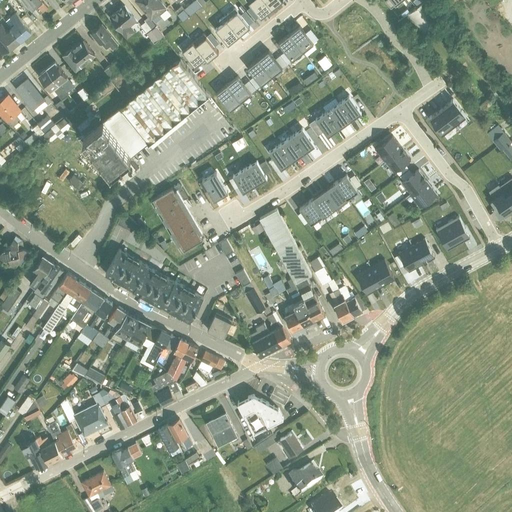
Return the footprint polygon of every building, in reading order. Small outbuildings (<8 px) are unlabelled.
[(43,11),(33,0),(23,0),(23,1),(29,9),(31,7),(32,9),(35,8),(40,14),(43,11)] [(33,0),(43,11),(48,7),(42,0),(33,0)] [(146,21),(159,39),(163,37),(164,35),(151,20),(152,19),(155,23),(163,17),(165,20),(171,14),(159,0),(136,0),(149,16),(144,20),(146,21)] [(202,5),(197,0),(195,0),(185,8),(182,5),(175,10),(183,20),(202,5)] [(246,25),(283,0),(243,0),(247,4),(237,11),(246,25)] [(429,0),(427,0),(424,2),(432,13),(437,9),(429,0)] [(423,3),(407,15),(422,35),(438,24),(423,3)] [(125,6),(111,17),(128,38),(136,31),(131,25),(137,21),(125,6)] [(208,24),(223,45),(247,28),(232,6),(208,24)] [(10,27),(21,40),(32,32),(16,11),(10,17),(15,23),(10,27)] [(159,39),(146,21),(141,25),(147,33),(147,34),(154,43),(159,39)] [(0,24),(0,36),(11,49),(21,40),(10,27),(7,30),(2,23),(0,24)] [(102,24),(92,32),(106,49),(110,46),(113,49),(118,45),(102,24)] [(303,51),(313,43),(314,42),(300,25),(289,33),(303,51)] [(214,48),(219,45),(207,30),(203,33),(214,48)] [(200,32),(178,49),(194,68),(216,51),(200,32)] [(289,33),(279,42),(286,51),(281,55),(288,63),(303,51),(289,33)] [(11,49),(0,36),(0,56),(1,57),(11,49)] [(73,47),(64,54),(77,70),(96,55),(84,41),(74,49),(73,47)] [(313,43),(303,51),(307,55),(317,48),(313,43)] [(258,58),(272,76),(288,63),(281,55),(276,58),(269,50),(258,58)] [(322,53),(313,58),(319,68),(328,63),(322,53)] [(181,57),(120,106),(121,108),(104,121),(99,116),(96,115),(95,116),(90,111),(87,114),(90,117),(78,127),(84,135),(79,139),(108,175),(123,162),(125,165),(134,158),(132,155),(148,142),(153,147),(188,119),(183,114),(209,93),(204,87),(199,81),(181,57)] [(272,76),(258,58),(248,67),(255,76),(250,80),(256,89),(272,76)] [(56,61),(47,68),(69,94),(76,89),(70,81),(71,81),(56,61)] [(111,65),(118,74),(123,69),(116,61),(111,65)] [(118,74),(111,65),(105,70),(112,78),(118,74)] [(328,76),(336,71),(334,67),(326,72),(328,76)] [(47,68),(39,75),(51,91),(54,89),(62,99),(69,94),(47,68)] [(310,68),(298,77),(302,83),(314,75),(310,68)] [(227,83),(241,101),(256,89),(250,80),(245,84),(238,75),(227,83)] [(28,79),(19,86),(21,88),(19,90),(34,109),(34,108),(38,113),(53,102),(47,95),(43,98),(28,79)] [(295,79),(284,87),(289,94),(300,85),(295,79)] [(96,80),(90,84),(93,89),(99,85),(96,80)] [(241,101),(227,83),(216,92),(231,109),(241,101)] [(84,87),(77,92),(84,100),(90,95),(84,87)] [(0,110),(8,121),(9,120),(14,125),(20,121),(26,117),(8,94),(7,94),(8,95),(0,100),(0,110)] [(339,102),(352,120),(362,113),(350,95),(339,102)] [(278,105),(282,111),(292,104),(287,98),(278,105)] [(441,108),(454,125),(466,116),(453,99),(441,108)] [(61,100),(55,104),(60,109),(65,116),(70,111),(61,100)] [(327,111),(339,129),(351,120),(352,120),(339,102),(327,111)] [(38,123),(44,132),(65,116),(60,109),(59,110),(55,108),(52,113),(51,113),(38,123)] [(454,125),(441,108),(429,117),(442,134),(454,125)] [(316,119),(325,131),(328,136),(339,129),(327,111),(316,119)] [(73,125),(66,117),(57,124),(56,123),(51,127),(52,128),(43,136),(49,144),(73,125)] [(325,131),(316,119),(310,123),(309,124),(318,136),(325,131)] [(24,141),(29,145),(44,132),(38,123),(33,128),(36,132),(24,141)] [(498,125),(488,134),(502,151),(503,150),(511,160),(511,159),(511,145),(510,143),(511,142),(498,125)] [(293,135),(305,153),(315,145),(303,128),(293,135)] [(227,141),(232,150),(244,143),(238,134),(227,141)] [(280,144),(292,162),(305,153),(293,135),(280,144)] [(386,160),(402,147),(393,135),(375,148),(385,161),(386,160)] [(29,145),(24,141),(19,136),(16,140),(25,148),(29,145)] [(292,162),(280,144),(269,152),(282,169),(292,162)] [(402,147),(386,160),(395,172),(396,171),(405,164),(411,159),(402,147)] [(245,168),(255,186),(267,178),(257,161),(245,168)] [(405,164),(396,171),(400,175),(409,168),(405,164)] [(58,178),(65,170),(62,167),(55,175),(58,178)] [(255,186),(245,168),(233,175),(243,193),(255,186)] [(198,176),(211,201),(225,193),(212,169),(198,176)] [(404,181),(413,174),(410,169),(400,176),(404,181)] [(413,174),(404,181),(403,182),(412,193),(428,181),(419,169),(413,174)] [(69,181),(80,189),(85,182),(74,174),(69,181)] [(336,182),(347,199),(359,191),(357,188),(350,178),(347,174),(336,182)] [(350,178),(357,188),(362,184),(355,175),(350,178)] [(365,176),(360,180),(366,189),(371,185),(365,176)] [(511,177),(499,187),(511,205),(511,177)] [(428,181),(412,193),(411,194),(421,207),(438,194),(428,181)] [(323,191),(335,207),(347,199),(336,182),(323,191)] [(175,191),(178,189),(185,199),(186,198),(188,197),(180,183),(154,198),(157,204),(155,205),(159,211),(161,210),(165,217),(163,218),(167,225),(169,224),(173,230),(171,232),(179,244),(181,243),(185,250),(204,238),(200,233),(175,191)] [(59,184),(55,188),(66,195),(69,191),(59,184)] [(87,184),(77,197),(86,204),(96,191),(87,184)] [(498,185),(489,192),(494,199),(490,201),(494,207),(493,208),(496,213),(500,219),(510,212),(511,210),(511,205),(499,187),(498,185)] [(175,191),(200,233),(203,231),(184,200),(178,189),(175,191)] [(311,200),(323,216),(335,207),(323,191),(311,200)] [(382,192),(376,196),(381,203),(387,199),(382,192)] [(302,212),(309,221),(311,224),(323,216),(311,200),(300,208),(302,212)] [(304,298),(313,320),(325,314),(306,278),(312,274),(277,209),(260,219),(293,278),(304,298)] [(124,211),(118,224),(129,230),(131,232),(138,225),(124,211)] [(389,224),(395,221),(388,211),(382,215),(389,224)] [(309,221),(302,212),(298,215),(304,225),(309,221)] [(141,216),(137,219),(142,226),(146,224),(141,216)] [(412,228),(419,223),(415,216),(408,220),(412,228)] [(459,217),(436,229),(446,247),(448,250),(454,246),(470,238),(459,217)] [(378,233),(387,228),(382,219),(373,224),(378,233)] [(260,224),(252,229),(255,236),(264,231),(260,224)] [(350,231),(353,236),(364,230),(360,224),(350,231)] [(70,245),(78,237),(74,233),(66,242),(70,245)] [(348,234),(343,238),(347,243),(352,239),(348,234)] [(0,241),(0,260),(6,265),(4,268),(11,272),(19,261),(23,264),(26,258),(25,255),(28,251),(24,248),(23,241),(16,236),(11,243),(5,245),(0,241)] [(227,238),(219,243),(226,255),(234,251),(227,238)] [(165,239),(161,242),(165,249),(169,247),(165,239)] [(412,246),(422,264),(435,257),(425,239),(412,246)] [(334,241),(324,249),(328,254),(338,247),(334,241)] [(400,255),(406,265),(409,271),(422,264),(412,246),(399,253),(400,255)] [(120,249),(106,274),(121,283),(134,290),(133,291),(162,307),(162,306),(190,321),(204,296),(120,249)] [(406,265),(400,255),(395,258),(400,268),(406,265)] [(38,272),(30,283),(36,288),(53,262),(43,256),(34,269),(38,272)] [(354,315),(333,278),(331,279),(324,266),(325,266),(319,257),(310,263),(322,285),(328,282),(333,292),(330,293),(335,304),(334,304),(343,320),(343,321),(354,315)] [(371,267),(381,287),(395,279),(385,260),(371,267)] [(37,308),(45,298),(64,270),(56,264),(49,276),(51,277),(48,282),(46,281),(41,289),(40,289),(29,304),(37,308)] [(381,287),(371,267),(357,275),(367,294),(381,287)] [(243,286),(251,282),(244,269),(236,273),(243,286)] [(45,298),(37,308),(26,326),(32,329),(48,304),(55,308),(77,278),(68,272),(49,301),(45,298)] [(333,278),(354,315),(368,308),(358,294),(354,296),(352,291),(349,292),(344,283),(342,284),(340,281),(341,281),(338,275),(333,278)] [(269,276),(263,279),(269,289),(275,286),(269,276)] [(75,312),(92,288),(77,278),(55,308),(43,328),(51,333),(67,307),(75,312)] [(304,298),(293,278),(288,281),(291,287),(286,289),(290,297),(294,303),(304,325),(313,320),(304,298)] [(251,282),(243,286),(246,292),(245,293),(257,313),(263,310),(266,308),(251,282)] [(7,296),(14,287),(8,284),(0,296),(0,299),(3,302),(7,296)] [(14,287),(7,296),(14,301),(20,292),(14,287)] [(92,288),(75,312),(71,318),(85,327),(99,305),(105,297),(92,288)] [(235,291),(228,295),(231,301),(238,297),(235,291)] [(271,292),(265,295),(271,304),(276,301),(271,292)] [(99,305),(85,327),(77,338),(88,345),(89,345),(93,340),(99,330),(94,327),(101,315),(105,317),(113,303),(105,297),(99,305)] [(304,325),(294,303),(285,307),(285,315),(284,315),(293,330),(297,328),(298,329),(303,327),(302,326),(304,325)] [(99,330),(93,340),(97,343),(99,341),(105,345),(110,338),(127,312),(118,306),(109,320),(112,322),(105,334),(99,330)] [(266,308),(263,310),(274,330),(283,345),(291,340),(276,312),(273,313),(269,306),(266,308)] [(127,312),(110,338),(123,346),(126,342),(139,318),(127,312)] [(217,312),(208,330),(224,338),(232,320),(217,312)] [(139,318),(126,342),(137,349),(141,343),(151,324),(139,318)] [(151,324),(141,343),(149,347),(140,361),(150,366),(148,370),(152,372),(171,334),(151,324)] [(257,331),(249,336),(253,343),(254,343),(256,347),(255,347),(258,352),(258,351),(261,355),(260,356),(261,357),(277,348),(283,345),(274,330),(268,333),(263,324),(256,328),(257,331)] [(30,334),(25,341),(30,344),(34,337),(30,334)] [(1,339),(0,339),(0,360),(10,346),(1,339)] [(168,372),(173,377),(189,343),(181,339),(172,358),(174,358),(168,372)] [(173,377),(175,382),(176,381),(180,374),(182,372),(185,374),(199,348),(189,343),(173,377)] [(201,361),(198,367),(210,373),(213,367),(215,368),(215,367),(221,370),(225,361),(219,358),(206,351),(201,361)] [(63,359),(60,363),(66,366),(68,362),(69,363),(72,358),(66,355),(64,359),(63,359)] [(85,375),(89,368),(78,363),(77,363),(73,370),(85,375)] [(89,368),(85,375),(104,383),(105,379),(107,376),(90,367),(89,368)] [(157,393),(164,406),(176,400),(173,394),(169,385),(175,382),(173,377),(168,372),(154,379),(156,384),(160,392),(157,393)] [(197,385),(201,381),(192,372),(188,376),(197,385)] [(23,375),(14,389),(21,393),(30,379),(23,375)] [(72,375),(64,383),(69,387),(76,380),(72,375)] [(105,379),(104,383),(112,387),(115,382),(108,379),(108,380),(105,379)] [(169,385),(173,394),(180,391),(175,382),(169,385)] [(122,383),(119,389),(130,394),(133,388),(122,383)] [(160,392),(156,384),(151,387),(157,398),(161,407),(164,406),(157,393),(160,392)] [(239,403),(248,398),(242,386),(233,391),(239,403)] [(86,408),(97,431),(109,425),(108,421),(101,407),(106,405),(100,392),(99,393),(96,387),(90,389),(97,403),(86,408)] [(100,392),(106,405),(112,417),(115,416),(121,428),(129,423),(124,415),(116,398),(112,391),(110,390),(109,392),(104,389),(100,392)] [(124,415),(129,423),(137,419),(125,395),(121,395),(112,391),(116,398),(124,415)] [(30,394),(19,411),(25,415),(34,401),(36,399),(30,394)] [(43,395),(36,399),(40,407),(48,403),(43,395)] [(239,403),(238,403),(254,435),(270,427),(269,425),(283,418),(279,409),(262,399),(254,395),(248,398),(239,403)] [(8,396),(0,408),(0,410),(6,415),(16,401),(8,396)] [(97,431),(86,408),(75,414),(67,398),(61,403),(70,421),(75,419),(82,434),(83,434),(84,437),(97,431)] [(25,415),(25,417),(27,421),(41,413),(34,401),(25,415)] [(139,402),(133,405),(137,414),(144,411),(139,402)] [(226,414),(208,423),(219,446),(237,437),(226,414)] [(173,435),(176,443),(182,440),(187,448),(193,445),(180,420),(168,426),(173,435)] [(58,435),(61,433),(55,422),(48,425),(55,440),(60,438),(58,435)] [(303,430),(308,435),(316,426),(310,422),(303,430)] [(173,435),(168,426),(159,431),(170,452),(178,447),(176,443),(173,435)] [(60,438),(55,440),(63,457),(73,452),(72,449),(76,447),(68,430),(61,433),(58,435),(60,438)] [(280,439),(276,442),(287,456),(288,456),(289,458),(303,449),(291,432),(280,439)] [(276,442),(280,439),(276,433),(255,448),(259,454),(276,442)] [(149,435),(142,439),(144,444),(152,440),(149,435)] [(37,438),(36,439),(49,464),(58,459),(63,457),(55,440),(50,443),(47,437),(42,440),(41,436),(37,438)] [(49,464),(36,439),(21,446),(27,458),(30,457),(36,470),(49,464)] [(247,439),(243,442),(247,451),(252,448),(247,439)] [(7,443),(0,453),(0,462),(1,463),(12,446),(7,443)] [(128,448),(134,460),(136,459),(142,456),(136,444),(130,447),(128,448)] [(178,447),(170,452),(172,456),(180,452),(182,451),(180,446),(178,447)] [(134,460),(128,448),(122,451),(121,450),(112,454),(127,485),(133,482),(129,473),(135,471),(130,462),(134,460)] [(197,453),(186,460),(189,465),(200,458),(197,453)] [(276,459),(266,466),(274,476),(283,470),(276,459)] [(185,461),(177,465),(182,474),(189,470),(187,466),(185,461)] [(311,462),(289,477),(301,493),(323,479),(311,462)] [(129,473),(133,482),(139,479),(135,470),(135,471),(129,473)] [(104,471),(82,483),(89,497),(83,500),(89,511),(97,511),(104,509),(99,500),(114,491),(111,485),(104,471)] [(269,481),(260,486),(263,491),(269,487),(269,481)] [(147,489),(142,492),(145,498),(150,496),(147,489)] [(332,492),(311,506),(314,511),(337,511),(342,509),(336,500),(337,499),(336,499),(332,492)]
